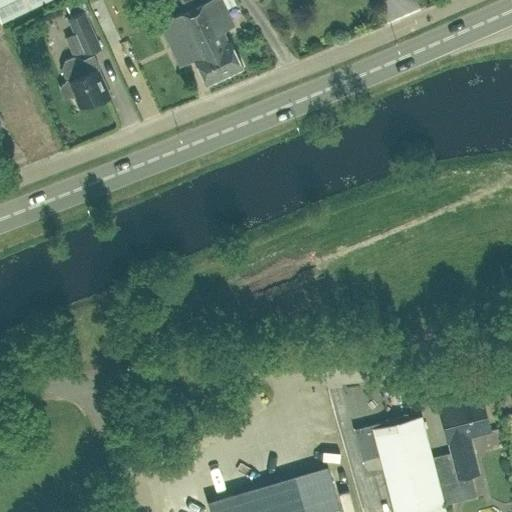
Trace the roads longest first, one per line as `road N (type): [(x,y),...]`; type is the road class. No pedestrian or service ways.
road 1 (tertiary): [(0,217),(511,10)]
road 2 (residential): [(0,184),(472,0)]
road 3 (unclassified): [(91,383),(511,332)]
road 4 (unclassified): [(134,511),(91,383)]
